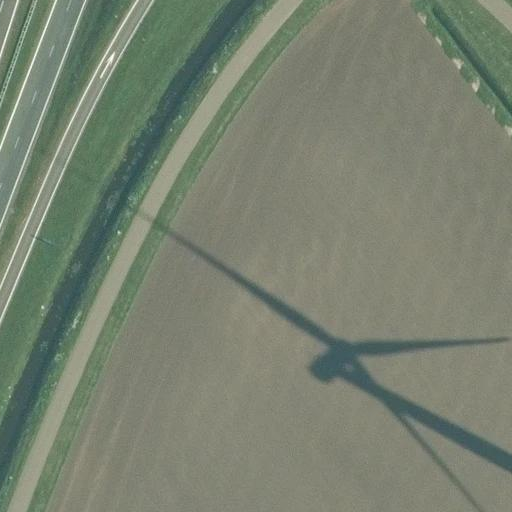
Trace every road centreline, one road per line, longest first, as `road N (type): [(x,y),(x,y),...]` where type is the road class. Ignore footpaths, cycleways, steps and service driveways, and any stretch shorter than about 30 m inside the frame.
road 1 (unclassified): [(16,511),(166,177),(291,0)]
road 2 (trunk): [(0,306),(91,93),(147,0)]
road 3 (trunk): [(0,184),(68,0)]
